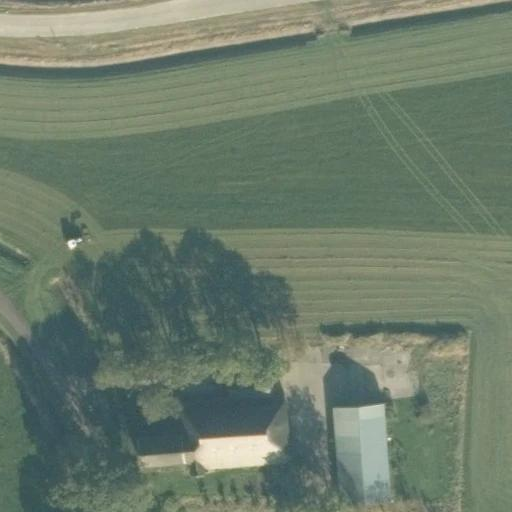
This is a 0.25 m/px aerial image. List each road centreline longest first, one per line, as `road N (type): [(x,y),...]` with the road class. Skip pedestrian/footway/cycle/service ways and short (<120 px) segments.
road 1 (unclassified): [(241,0),(114,20),(0,25)]
road 2 (unclassified): [(121,511),(55,379),(0,303)]
